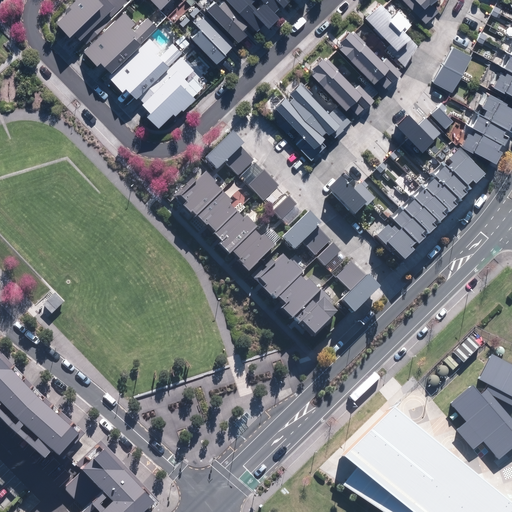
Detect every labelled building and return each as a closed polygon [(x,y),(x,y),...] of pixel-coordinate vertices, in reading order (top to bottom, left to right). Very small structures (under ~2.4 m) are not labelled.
[(72,32),(84,44),(127,2),(124,0),(70,0),(67,4),(71,8),(55,23),(68,37),(72,32)] [(149,0),(159,9),(168,0),(149,0)] [(223,0),(221,0),(216,5),(240,29),(246,23),(223,0)] [(266,26),(275,16),(271,12),(259,0),(223,0),(246,23),(254,31),(262,23),(266,26)] [(282,8),(289,1),(287,0),(259,0),(271,12),(278,5),(282,8)] [(386,47),(404,66),(414,44),(403,32),(413,22),(400,9),(398,11),(392,5),(387,10),(377,0),(376,0),(361,16),(363,17),(389,43),(386,47)] [(431,0),(401,0),(423,23),(436,11),(428,3),(431,0)] [(212,1),(205,9),(236,40),(244,33),(240,29),(216,5),(212,1)] [(492,16),(474,5),(463,20),(481,32),(492,16)] [(110,72),(155,26),(145,16),(136,25),(122,10),(81,51),(95,64),(98,61),(110,72)] [(199,13),(191,21),(197,27),(223,53),(230,46),(199,13)] [(223,53),(197,27),(188,35),(214,62),(223,53)] [(384,54),(379,59),(353,31),(350,34),(347,31),(337,39),(341,43),(336,47),(369,82),(374,78),(384,89),(401,73),(384,54)] [(511,35),(487,83),(511,96),(511,35)] [(134,96),(180,55),(182,52),(174,44),(171,40),(161,50),(149,36),(135,49),(137,51),(108,78),(119,90),(124,86),(133,97),(134,96)] [(451,91),(469,57),(450,47),(432,81),(451,91)] [(133,97),(146,110),(143,113),(156,127),(171,113),(173,115),(180,109),(181,110),(194,98),(192,96),(201,88),(191,77),(186,81),(183,77),(192,68),(180,55),(134,96),(133,97)] [(309,73),(353,119),(372,99),(357,83),(352,87),(327,58),(324,61),(320,57),(311,66),(313,69),(309,73)] [(295,144),(309,159),(324,145),(318,139),(321,136),(319,134),(322,131),(324,133),(328,130),(333,135),(349,120),(344,115),(340,118),(330,108),(326,113),(296,81),(287,90),(290,93),(287,96),(284,93),(271,104),(302,137),(295,144)] [(511,118),(511,105),(483,91),(458,143),(491,160),(511,118)] [(444,128),(451,121),(437,107),(430,114),(444,128)] [(406,111),(394,123),(419,150),(439,132),(424,116),(417,123),(406,111)] [(242,145),(230,132),(203,158),(215,171),(242,145)] [(253,162),(243,152),(227,167),(236,177),(253,162)] [(482,178),(456,152),(370,236),(396,263),(482,178)] [(277,188),(262,171),(246,184),(260,201),(277,188)] [(189,213),(193,218),(220,193),(213,185),(214,183),(204,173),(193,183),(190,179),(174,194),(183,203),(180,207),(187,214),(189,213)] [(336,177),(325,188),(352,214),(362,204),(365,206),(372,198),(358,185),(352,191),(336,177)] [(213,235),(235,214),(228,205),(230,203),(220,193),(193,218),(203,228),(205,227),(213,235)] [(295,205),(287,197),(272,212),(280,220),(295,205)] [(320,225),(307,211),(279,238),(291,250),(299,243),(312,256),(329,240),(317,227),(320,225)] [(226,256),(254,229),(244,217),(241,220),(235,214),(213,235),(211,236),(218,244),(216,245),(226,256)] [(246,272),(271,246),(260,235),(258,238),(252,232),(230,256),(246,272)] [(325,266),(338,251),(330,243),(316,258),(325,266)] [(273,263),(269,259),(252,277),(262,286),(258,290),(266,298),(268,296),(272,299),(301,270),(291,261),(288,263),(281,255),(273,263)] [(351,314),(376,287),(350,263),(336,279),(348,291),(338,302),(351,314)] [(289,319),(317,291),(306,280),(303,283),(297,277),(276,298),(284,305),(280,310),(289,319)] [(49,292),(38,302),(46,311),(57,301),(49,292)] [(310,302),(292,319),(309,336),(334,310),(321,297),(313,305),(310,302)] [(465,420),(455,429),(472,449),(482,440),(495,456),(511,442),(511,432),(510,430),(511,427),(511,419),(491,394),(511,404),(511,363),(490,352),(477,378),(486,382),(485,389),(479,394),(471,384),(450,401),(465,420)] [(449,356),(443,361),(451,371),(457,365),(449,356)] [(0,405),(12,418),(54,456),(76,431),(37,402),(0,364),(0,405)] [(445,375),(446,374),(447,373),(447,371),(446,370),(445,368),(444,368),(442,367),(441,367),(439,368),(438,369),(437,370),(437,372),(437,373),(438,375),(439,376),(441,376),(442,377),(444,376),(445,375)] [(436,384),(437,383),(437,382),(437,380),(437,378),(436,377),(435,376),(433,376),(431,376),(430,377),(429,378),(428,379),(428,381),(428,382),(429,383),(430,385),(431,385),(433,385),(434,385),(436,384)] [(351,466),(340,480),(387,511),(511,511),(511,499),(395,407),(344,461),(351,466)] [(246,412),(234,423),(239,428),(250,417),(246,412)] [(77,463),(84,470),(64,488),(85,509),(81,511),(143,511),(157,499),(101,441),(77,463)]
